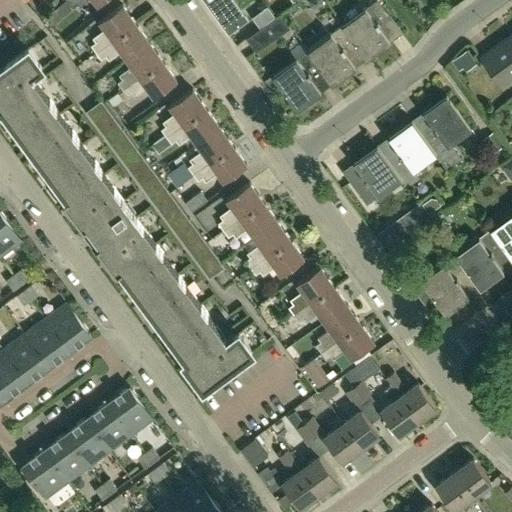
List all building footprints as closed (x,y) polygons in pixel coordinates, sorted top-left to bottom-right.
[(218,0),(208,8),(227,34),(245,20),(230,0),(218,0)] [(355,44),(367,60),(391,42),(379,26),(390,18),(377,1),(342,26),(355,44)] [(96,51),(134,24),(120,5),(97,21),(103,30),(92,37),(96,42),(91,45),(96,51)] [(245,38),(255,52),(289,28),(279,14),(245,38)] [(109,60),(119,52),(124,60),(148,43),(134,24),(96,51),(101,58),(105,55),(109,60)] [(355,44),(342,26),(307,52),(320,70),(331,86),(356,68),(344,52),(355,44)] [(511,78),(511,34),(481,57),(502,86),(511,78)] [(123,89),(161,62),(148,43),(124,60),(129,67),(119,74),(122,79),(118,82),(123,89)] [(112,257),(187,359),(184,362),(202,387),(251,351),(237,333),(227,341),(58,111),(31,74),(41,67),(28,49),(0,69),(0,108),(1,107),(77,210),(73,213),(83,228),(85,226),(99,245),(97,246),(108,260),(112,257)] [(320,70),(307,52),(272,78),(297,111),(321,93),(309,77),(320,70)] [(135,96),(145,89),(152,98),(175,81),(161,62),(123,89),(127,95),(132,92),(135,96)] [(167,136),(205,108),(192,89),(169,106),(174,113),(162,121),(166,125),(162,128),(165,134),(167,136)] [(462,158),(450,142),(470,128),(445,94),(422,110),(434,126),(421,135),(435,154),(436,153),(447,169),(462,158)] [(101,99),(89,108),(212,276),(224,267),(101,99)] [(179,143),(190,135),(196,143),(219,127),(205,108),(167,136),(165,134),(152,143),(159,153),(172,143),(171,142),(175,139),(179,143)] [(398,153),(387,161),(400,179),(406,188),(419,179),(412,170),(435,154),(421,135),(410,119),(386,137),(398,153)] [(193,173),(232,145),(219,127),(196,143),(201,150),(189,159),(192,163),(188,166),(193,173)] [(205,180),(217,172),(223,181),(246,164),(232,145),(193,173),(198,180),(202,176),(205,180)] [(366,204),(400,179),(387,161),(375,145),(353,161),(365,177),(352,186),(366,204)] [(511,156),(503,163),(511,175),(511,156)] [(223,229),(262,201),(248,182),(225,199),(231,207),(220,215),(223,219),(218,223),(223,229)] [(208,198),(200,187),(184,200),(192,210),(208,198)] [(235,237),(247,229),(252,236),(276,220),(262,201),(223,229),(228,236),(233,233),(235,237)] [(427,215),(419,204),(407,212),(416,224),(427,215)] [(0,254),(21,239),(0,210),(0,254)] [(511,212),(490,229),(502,246),(511,259),(511,212)] [(250,266),(289,238),(276,220),(252,236),(258,245),(247,253),(250,257),(246,260),(250,266)] [(403,232),(395,221),(384,229),(392,241),(403,232)] [(489,229),(455,254),(467,271),(479,287),(502,271),(490,255),(502,246),(489,229)] [(263,275),(274,267),(280,274),(303,257),(289,238),(250,266),(255,274),(260,271),(263,275)] [(456,279),(467,271),(455,254),(424,277),(417,266),(404,276),(416,293),(425,287),(444,313),(468,296),(456,279)] [(289,307),(293,314),(333,286),(319,266),(296,283),(302,291),(290,299),(293,304),(289,307)] [(20,270),(13,275),(21,285),(28,280),(20,270)] [(13,290),(21,285),(13,275),(5,280),(13,290)] [(23,289),(31,300),(39,294),(31,284),(23,289)] [(346,305),(333,286),(293,314),(298,320),(303,317),(306,321),(317,313),(323,321),(346,305)] [(24,305),(31,300),(23,289),(16,294),(24,305)] [(45,318),(69,349),(90,333),(67,302),(45,318)] [(320,351),(359,323),(346,305),(323,321),(329,329),(317,337),(320,341),(316,344),(320,351)] [(47,365),(69,349),(45,318),(24,334),(47,365)] [(373,343),(359,323),(320,351),(325,358),(330,355),(333,359),(344,351),(350,359),(351,358),(367,347),(373,343)] [(26,381),(47,365),(24,334),(3,350),(26,381)] [(367,347),(351,358),(355,364),(371,353),(367,347)] [(0,351),(0,390),(5,397),(26,381),(3,350),(0,351)] [(370,354),(353,367),(362,379),(363,380),(380,368),(370,354)] [(313,358),(302,366),(308,373),(309,372),(319,365),(313,358)] [(394,371),(385,377),(395,389),(394,390),(402,384),(403,383),(394,371)] [(363,398),(371,392),(363,380),(362,379),(353,385),(363,398)] [(399,396),(416,420),(435,406),(417,382),(399,396)] [(106,401),(130,433),(151,417),(128,385),(106,401)] [(354,404),(363,398),(353,385),(345,392),(354,404)] [(416,420),(399,396),(380,409),(397,433),(416,420)] [(108,449),(130,433),(106,401),(85,417),(108,449)] [(378,432),(366,416),(361,409),(343,423),(342,423),(359,446),(378,432)] [(342,423),(343,423),(337,414),(329,421),(335,429),(324,437),(341,460),(359,446),(342,423)] [(304,422),(313,434),(321,428),(312,416),(303,422),(304,422)] [(87,464),(108,449),(85,417),(64,433),(87,464)] [(304,422),(303,422),(295,428),(304,441),(313,434),(304,422)] [(42,448),(66,480),(87,464),(64,433),(42,448)] [(151,447),(144,452),(151,463),(159,457),(151,447)] [(44,496),(66,480),(42,448),(20,464),(44,496)] [(287,450),(278,457),(287,469),(296,462),(287,450)] [(144,468),(151,463),(144,452),(137,457),(144,468)] [(308,463),(300,469),(299,469),(317,493),(336,479),(318,455),(308,463)] [(296,463),(300,469),(308,463),(304,457),(297,462),(296,463)] [(486,496),(480,489),(490,481),(473,457),(454,471),(472,495),(478,502),(486,496)] [(170,472),(162,462),(155,467),(162,477),(170,472)] [(162,477),(155,467),(147,473),(155,483),(162,477)] [(299,506),(317,493),(299,469),(281,483),(299,506)] [(454,509),(472,495),(454,471),(436,485),(454,509)] [(109,478),(101,484),(109,494),(117,489),(109,478)] [(176,496),(187,511),(219,511),(221,511),(198,480),(176,496)] [(101,500),(109,494),(101,484),(94,489),(101,500)] [(121,494),(113,499),(120,509),(128,503),(121,494)] [(155,511),(187,511),(176,496),(155,511)] [(111,511),(115,511),(120,509),(113,499),(106,504),(111,511)] [(437,511),(431,503),(418,511),(437,511)]
